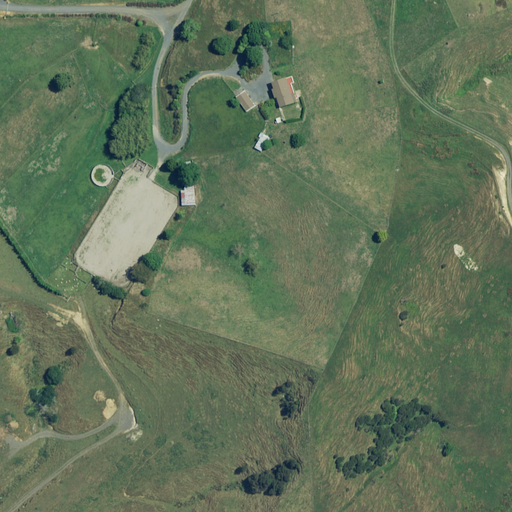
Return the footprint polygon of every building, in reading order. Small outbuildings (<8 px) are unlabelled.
[(293,77),(288,79),(273,84),(281,108),(298,102),(295,93),(293,94),(289,83),(295,82),(293,77)] [(237,97),(240,100),(245,109),(241,112),(243,114),(255,106),(246,92),(237,97)] [(270,138),(263,133),(255,147),(262,151),(270,138)] [(99,186),(101,187),(103,187),(105,187),(107,187),(109,186),(110,185),(112,184),(113,182),(114,181),(114,179),(114,177),(114,175),(114,173),(113,171),(112,170),(111,168),(110,167),(108,166),(106,166),(104,166),(102,166),(101,166),(99,167),(97,168),(96,169),(95,170),(94,172),(93,174),(93,176),(93,177),(93,179),(94,181),(95,183),(96,184),(98,185),(99,186)] [(194,185),(186,186),(186,191),(182,191),(183,205),(195,205),(194,185)]
